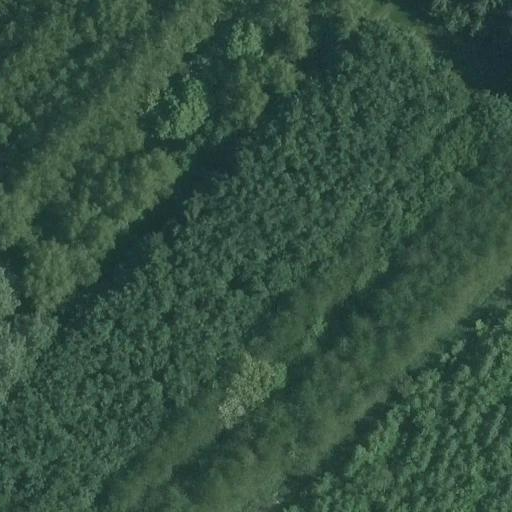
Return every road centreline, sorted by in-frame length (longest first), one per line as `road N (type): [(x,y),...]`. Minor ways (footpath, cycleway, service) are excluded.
road 1 (track): [(0,399),(362,27),(401,16)]
road 2 (track): [(405,0),(401,16),(511,132)]
